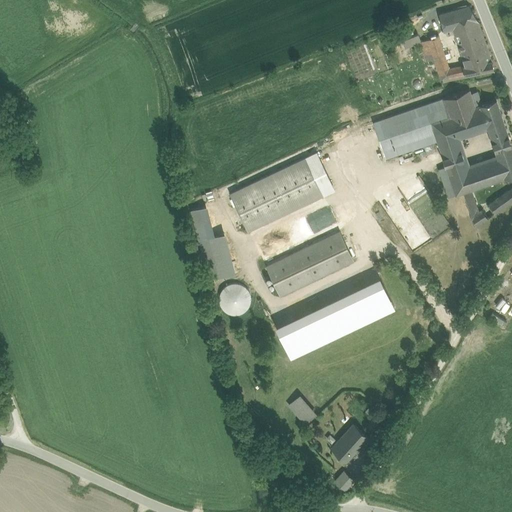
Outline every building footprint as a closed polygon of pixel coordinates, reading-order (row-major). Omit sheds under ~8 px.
[(485,36),(469,6),(440,15),(446,32),(460,27),(464,63),(488,60),(485,36)] [(417,33),(403,39),(406,48),(421,42),(417,33)] [(461,64),(449,69),(438,36),(427,40),(434,58),(441,80),(465,75),(461,64)] [(427,40),(421,42),(427,60),(434,58),(427,40)] [(488,60),(464,63),(461,64),(465,75),(465,76),(493,70),(491,60),(488,60)] [(470,89),(373,121),(385,158),(436,141),(430,122),(476,106),(471,93),(470,89)] [(479,90),(471,93),(476,106),(480,105),(483,104),(479,90)] [(483,104),(480,105),(488,128),(495,148),(511,143),(496,99),(483,104)] [(476,106),(430,122),(436,141),(455,195),(463,193),(472,190),(465,167),(462,160),(465,160),(458,138),(488,128),(480,105),(476,106)] [(498,156),(465,167),(472,190),(511,176),(511,146),(511,143),(495,148),(495,149),(498,156)] [(465,160),(462,160),(465,167),(498,156),(495,149),(465,160)] [(333,190),(316,155),(305,160),(322,195),(333,190)] [(304,159),(231,194),(248,230),(322,195),(305,160),(304,159)] [(397,183),(413,212),(434,200),(417,171),(397,183)] [(511,188),(479,210),(477,205),(468,208),(474,226),(511,199),(511,188)] [(472,190),(463,193),(468,208),(477,205),(472,190)] [(203,205),(191,209),(212,277),(225,273),(213,235),(203,205)] [(340,231),(268,265),(282,293),(353,259),(340,231)] [(235,270),(223,232),(213,235),(225,273),(235,270)] [(249,303),(250,297),(249,291),(246,286),(240,282),(234,281),(228,283),(223,286),(220,291),(219,297),(220,303),(224,308),(229,312),(235,313),(241,312),(246,308),(249,303)] [(301,394),(289,404),(305,423),(317,412),(301,394)] [(354,423),(331,448),(347,461),(369,436),(354,423)] [(354,479),(344,469),(335,477),(345,487),(354,479)]
